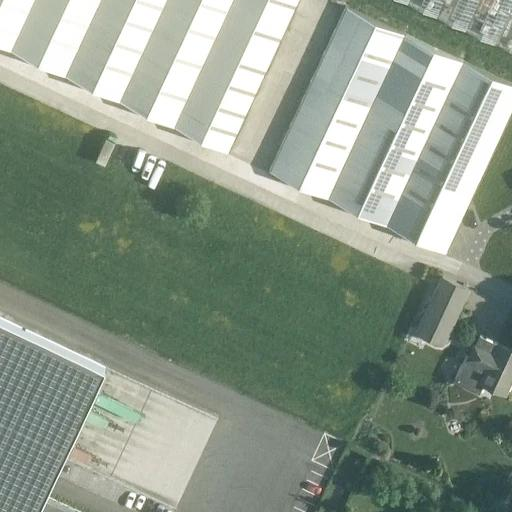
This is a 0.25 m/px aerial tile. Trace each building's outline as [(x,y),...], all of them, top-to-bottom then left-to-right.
[(0,0),(0,43),(229,151),(298,0),(0,0)] [(511,0),(404,0),(494,42),(511,50),(511,0)] [(511,82),(345,6),(310,82),(270,170),(446,252),(511,109),(511,82)] [(443,342),(453,319),(468,288),(442,276),(417,331),(443,342)] [(0,511),(38,511),(107,367),(0,316),(0,511)] [(511,373),(511,349),(479,334),(470,355),(467,354),(467,353),(466,353),(453,381),(479,392),(479,391),(483,382),(505,392),(511,376),(511,375),(511,373)]
